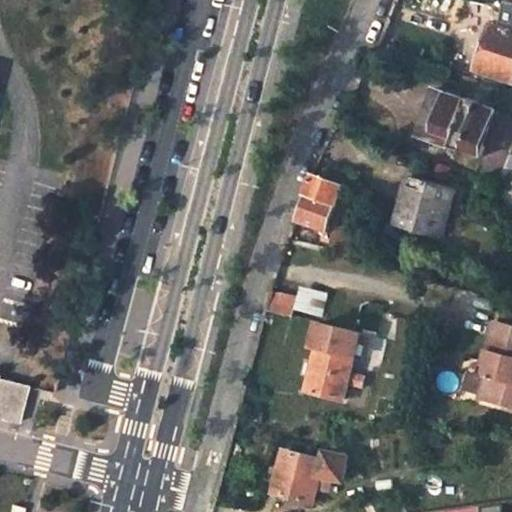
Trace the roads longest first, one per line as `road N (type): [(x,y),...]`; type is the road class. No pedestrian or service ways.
road 1 (residential): [(365,0),(284,193),(197,495)]
road 2 (unclassified): [(157,485),(283,0)]
road 3 (unclassified): [(247,0),(123,476)]
road 4 (unclassified): [(123,476),(0,445)]
